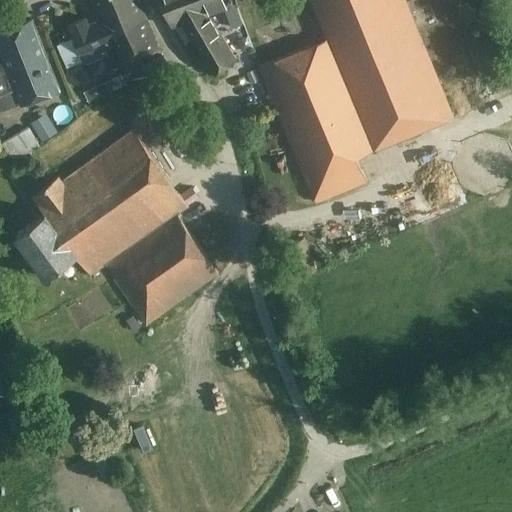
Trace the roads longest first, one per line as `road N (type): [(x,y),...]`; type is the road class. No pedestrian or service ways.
road 1 (residential): [(324,462),(257,299),(218,125),(149,0)]
road 2 (residential): [(324,462),(377,448),(511,384)]
